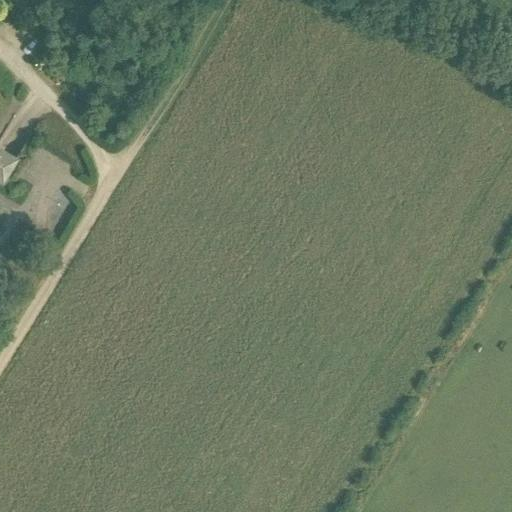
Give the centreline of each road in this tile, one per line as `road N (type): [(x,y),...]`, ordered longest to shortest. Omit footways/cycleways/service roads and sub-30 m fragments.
road 1 (unclassified): [(0,362),(114,179)]
road 2 (track): [(114,179),(223,0)]
